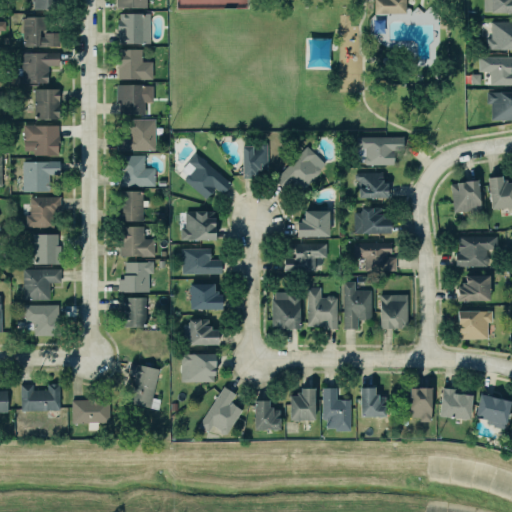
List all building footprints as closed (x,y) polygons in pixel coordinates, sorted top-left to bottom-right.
[(33,0),(33,9),(58,9),(57,0),(33,0)] [(405,0),(382,0),(382,12),(405,13),(405,0)] [(511,0),(511,11),(489,11),(489,0),(511,0)] [(118,12),(148,12),(148,41),(118,42),(118,31),(116,31),(116,18),(118,18),(118,12)] [(21,45),(21,15),(45,15),(45,29),(38,29),(38,36),(42,36),(42,31),(58,31),(58,45),(21,45)] [(489,19),(511,19),(511,48),(484,48),(484,35),(489,35),(489,19)] [(306,38),(305,67),(326,67),(327,38),(306,38)] [(151,78),(151,60),(141,60),(141,48),(117,48),(117,77),(151,78)] [(22,52),(59,51),(59,65),(48,65),(48,81),(22,81),(22,52)] [(511,83),(488,83),(488,70),(477,70),(477,55),(511,55),(511,66),(508,66),(508,70),(510,70),(510,69),(511,69),(511,83)] [(117,84),(117,114),(144,113),(144,101),(152,101),(152,84),(117,84)] [(58,88),(33,88),(34,118),(59,117),(58,88)] [(511,90),(485,91),(486,103),(489,103),(490,120),(511,119),(511,90)] [(127,118),(153,118),(153,149),(118,149),(118,135),(127,135),(127,118)] [(22,124),(56,124),(56,134),(58,134),(58,139),(56,139),(56,154),(32,154),(32,149),(22,149),(22,124)] [(403,135),(356,136),(356,163),(393,163),(393,152),(403,152),(403,135)] [(241,174),(241,173),(240,145),(257,144),(257,143),(260,140),(263,140),(266,142),(266,169),(255,169),(255,176),(241,177),(241,174)] [(323,162),(305,144),(272,178),(281,187),(289,179),(300,190),(320,169),(318,167),(323,162)] [(143,153),(143,167),(153,166),(153,184),(118,185),(117,153),(143,153)] [(184,179),(203,196),(214,183),(222,190),(228,183),(194,153),(180,169),(185,173),(184,179)] [(21,161),(22,190),(49,190),(49,174),(57,174),(57,160),(21,161)] [(355,171),(380,171),(380,182),(389,182),(389,196),(357,196),(357,179),(355,179),(353,177),(353,173),(355,171)] [(485,176),(500,174),(500,178),(505,178),(505,182),(511,181),(511,206),(488,209),(485,176)] [(447,182),(476,178),(480,213),(468,214),(467,210),(451,212),(447,182)] [(118,219),(142,220),(142,190),(118,190),(118,219)] [(60,195),(29,196),(29,214),(25,215),(25,226),(52,226),(52,212),(60,212),(60,195)] [(390,232),(389,217),(381,217),(381,208),(353,208),(353,232),(390,232)] [(296,235),(295,221),(299,221),(299,217),(303,217),(302,209),(327,209),(327,212),(328,213),(328,218),(327,218),(327,235),(296,235)] [(214,239),(214,211),(184,210),(184,227),(180,227),(180,239),(214,239)] [(152,255),(118,255),(118,243),(113,243),(113,233),(117,234),(118,225),(142,225),(142,237),(153,237),(152,255)] [(59,233),(33,233),(32,263),(58,263),(59,233)] [(495,235),(456,235),(456,249),(458,249),(458,252),(453,252),(453,265),(485,264),(485,263),(487,261),(487,256),(485,254),(485,247),(495,247),(495,235)] [(394,255),(394,269),(363,269),(363,256),(352,256),(352,241),(390,241),(390,252),(384,252),(384,255),(394,255)] [(324,242),(287,242),(288,255),(284,255),(284,270),(314,269),(314,263),(324,263),(324,242)] [(209,247),(180,247),(180,272),(219,271),(219,258),(208,258),(208,257),(209,257),(209,247)] [(117,291),(148,290),(148,272),(153,272),(152,260),(123,261),(124,278),(117,279),(117,291)] [(60,268),(22,268),(22,299),(49,299),(49,282),(60,282),(60,268)] [(489,274),(464,274),(464,283),(457,283),(456,300),(488,301),(489,274)] [(370,318),(370,288),(354,289),(354,280),(342,280),(343,328),(357,328),(357,318),(370,318)] [(221,308),(221,291),(214,291),(213,282),(189,283),(189,308),(221,308)] [(306,327),(336,326),(336,295),(320,295),(319,286),(306,287),(306,327)] [(298,328),(298,293),(286,293),(286,291),(273,291),(273,298),(270,298),(270,326),(276,326),(276,328),(298,328)] [(379,328),(406,327),(406,293),(378,294),(379,328)] [(145,296),(120,296),(121,326),(145,325),(145,296)] [(33,335),(57,334),(56,303),(22,304),(23,322),(33,322),(33,335)] [(487,337),(486,321),(491,321),(491,309),(457,310),(457,338),(487,337)] [(186,343),(187,318),(207,319),(206,325),(209,325),(209,329),(216,329),(216,344),(186,343)] [(212,381),(179,381),(179,353),(213,353),(213,375),(212,375),(212,381)] [(19,383),(20,410),(59,409),(59,382),(46,383),(47,389),(32,389),(32,383),(19,383)] [(207,431),(211,425),(226,434),(241,409),(229,401),(235,393),(222,385),(198,425),(207,431)] [(349,399),(335,398),(336,387),(322,386),(321,419),(326,419),(325,429),(349,429),(349,399)] [(358,386),(373,386),(373,394),(377,394),(377,395),(384,395),(384,416),(358,416),(358,386)] [(431,387),(406,386),(405,416),(419,416),(419,420),(430,421),(431,387)] [(288,395),(289,419),(314,419),(313,387),(297,387),(298,394),(288,395)] [(468,419),(438,416),(441,387),(453,388),(453,392),(470,394),(468,419)] [(473,418),(504,426),(510,400),(479,392),(473,418)] [(69,399),(87,398),(87,396),(99,396),(99,398),(107,398),(108,421),(70,422),(69,399)] [(254,429),(279,428),(278,407),(268,408),(268,399),(253,399),(254,429)]
